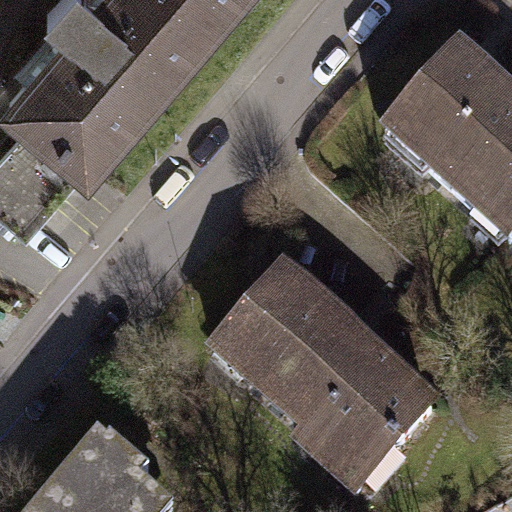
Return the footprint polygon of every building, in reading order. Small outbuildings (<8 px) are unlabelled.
[(49,0),(39,12),(62,32),(2,102),(24,121),(76,165),(78,168),(222,0),(49,0)] [(511,232),(509,230),(511,227),(511,119),(448,62),(381,137),(502,244),(511,232)] [(0,218),(17,233),(76,165),(24,121),(0,149),(0,218)] [(424,413),(273,278),(207,352),(300,434),(291,444),(349,496),(424,413)] [(160,511),(133,488),(140,480),(102,447),(98,451),(87,442),(26,511),(160,511)]
